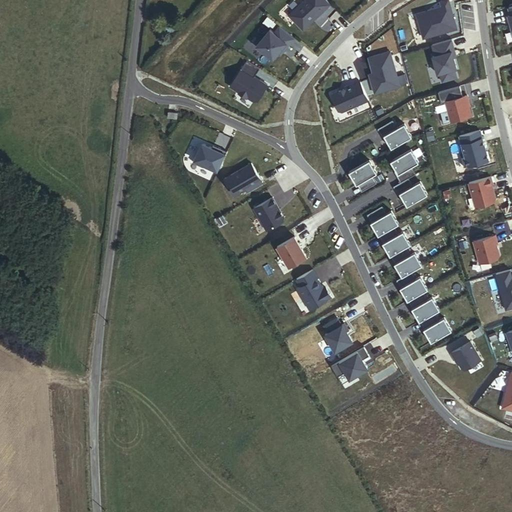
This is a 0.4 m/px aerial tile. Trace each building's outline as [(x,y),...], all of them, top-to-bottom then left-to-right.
[(326,0),(304,0),(289,14),(303,29),(313,20),(312,19),(315,16),(316,17),(324,9),(323,8),(329,3),(326,0)] [(417,13),(424,39),(457,30),(448,0),(445,0),(440,1),(441,7),(417,13)] [(275,21),(256,45),(272,58),(280,49),(282,51),(294,37),(275,21)] [(166,29),(172,34),(177,28),(171,23),(166,29)] [(452,38),(431,44),(434,54),(432,55),(440,84),(458,79),(456,70),(458,69),(455,56),(457,56),(452,38)] [(372,71),(367,73),(371,89),(373,88),(374,93),(408,85),(405,74),(397,76),(391,50),(368,56),(372,71)] [(259,67),(246,59),(227,88),(236,94),(236,95),(244,100),(244,99),(251,103),(255,102),(266,84),(259,79),(258,81),(252,77),(259,67)] [(368,99),(360,81),(353,84),(352,83),(344,86),(344,88),(331,94),(338,110),(341,111),(368,99)] [(468,95),(446,100),(451,121),(472,115),(469,104),(470,103),(468,95)] [(404,123),(383,135),(391,148),(411,136),(404,123)] [(481,129),(458,135),(466,165),(489,159),(481,129)] [(185,156),(217,171),(227,151),(194,136),(185,156)] [(410,149),(390,160),(398,173),(418,161),(410,149)] [(369,160),(348,171),(356,184),(376,172),(369,160)] [(252,163),(224,178),(234,196),(245,190),(247,193),(263,184),(252,163)] [(492,184),(490,176),(468,182),(475,206),(493,201),(495,198),(491,184),(492,184)] [(419,181),(399,193),(406,206),(427,194),(419,181)] [(253,207),(266,230),(285,219),(273,196),(253,207)] [(398,223),(390,210),(370,222),(378,235),(389,228),(393,226),(398,223)] [(402,231),(382,243),(389,256),(401,249),(405,247),(410,244),(402,231)] [(307,256),(295,235),(278,245),(290,266),(307,256)] [(495,235),(473,241),(479,264),(497,259),(499,255),(496,243),(497,243),(495,235)] [(414,251),(394,263),(401,276),(407,273),(411,271),(421,264),(414,251)] [(298,276),(302,284),(299,286),(311,307),(332,295),(327,285),(325,286),(324,287),(318,276),(319,275),(314,267),(298,276)] [(505,310),(511,307),(511,273),(511,271),(495,276),(505,310)] [(427,289),(420,276),(399,287),(407,300),(419,294),(422,291),(427,289)] [(432,296),(411,308),(419,321),(439,309),(432,296)] [(339,317),(326,324),(330,331),(327,333),(337,350),(354,340),(348,330),(350,329),(346,322),(343,324),(339,317)] [(443,317),(423,329),(431,342),(451,330),(443,317)] [(448,346),(460,366),(467,366),(481,358),(466,335),(448,346)] [(332,365),(338,377),(345,373),(349,379),(369,367),(365,362),(371,358),(364,346),(332,365)] [(511,370),(511,371),(501,406),(511,408),(511,370)]
